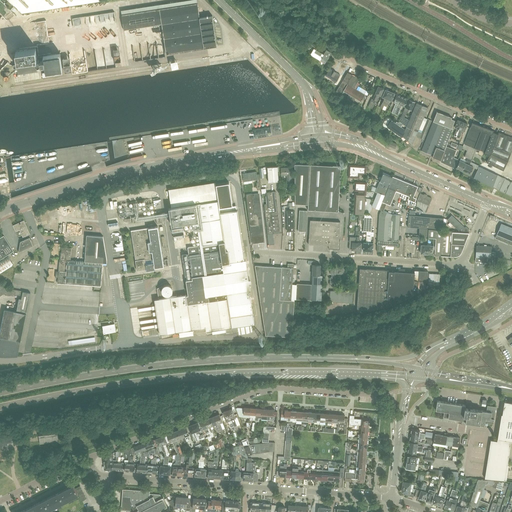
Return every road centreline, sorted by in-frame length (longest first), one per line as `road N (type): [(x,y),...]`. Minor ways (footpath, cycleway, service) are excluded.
road 1 (unclassified): [(128,345),(103,204),(118,193),(218,178),(239,188),(259,330),(250,337)]
road 2 (trunk): [(350,358),(175,363),(0,392)]
road 3 (tertiary): [(318,138),(134,169),(0,213)]
road 4 (trunk): [(0,406),(156,379),(263,372)]
road 5 (residential): [(87,458),(255,392),(286,388)]
road 6 (unclassified): [(257,251),(461,261)]
road 7 (unclassified): [(511,128),(338,56)]
road 8 (tertiary): [(487,203),(368,149),(318,138)]
road 9 (residential): [(318,138),(307,90),(219,0)]
road 10 (unclassified): [(391,498),(245,486)]
road 11 (residential): [(245,486),(104,475)]
road 12 (primary): [(263,372),(396,376)]
road 13 (unclassified): [(0,360),(128,345)]
road 14 (unclassified): [(250,337),(128,345)]
